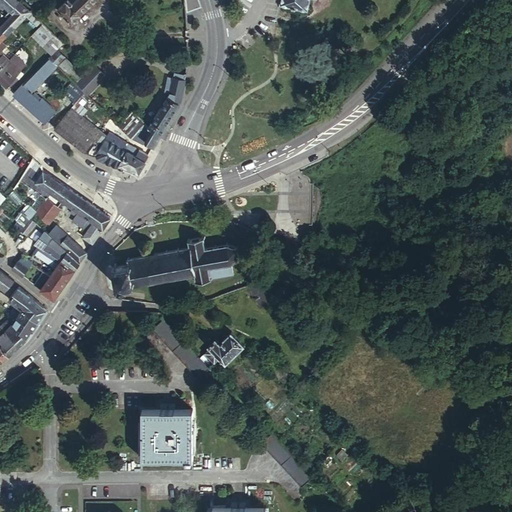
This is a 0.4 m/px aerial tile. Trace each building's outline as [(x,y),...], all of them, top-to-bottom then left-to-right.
[(18,0),(0,0),(0,2),(12,14),(0,26),(0,41),(30,12),(18,0)] [(70,0),(69,1),(67,0),(65,0),(58,7),(62,11),(58,14),(67,24),(71,21),(72,22),(81,14),(80,14),(93,0),(70,0)] [(63,42),(48,27),(38,38),(53,52),(58,47),(63,42)] [(49,56),(57,63),(67,72),(75,64),(66,56),(67,55),(58,47),(53,52),(49,56)] [(0,50),(0,78),(11,89),(21,78),(17,75),(27,64),(18,56),(13,62),(0,50)] [(15,92),(46,120),(53,113),(37,98),(38,96),(35,93),(33,95),(31,92),(57,63),(49,56),(15,92)] [(96,63),(93,67),(104,78),(107,74),(96,63)] [(93,67),(79,81),(90,92),(104,78),(93,67)] [(185,79),(186,72),(175,70),(174,76),(185,79)] [(149,119),(147,122),(148,123),(161,135),(180,104),(185,79),(174,76),(170,91),(153,121),(149,119)] [(76,99),(84,91),(72,79),(64,88),(76,99)] [(96,153),(106,135),(107,134),(71,107),(55,128),(80,146),(85,149),(96,153)] [(111,107),(108,111),(113,116),(117,112),(111,107)] [(115,119),(106,110),(98,118),(107,127),(115,119)] [(134,110),(119,124),(133,137),(142,128),(148,123),(147,122),(134,110)] [(154,147),(161,135),(148,123),(142,128),(148,134),(145,141),(154,147)] [(148,134),(142,128),(133,137),(143,143),(145,141),(148,134)] [(109,137),(106,135),(96,153),(99,160),(127,169),(130,168),(140,172),(144,164),(149,156),(139,150),(136,155),(117,142),(109,137)] [(39,162),(32,156),(22,173),(22,177),(34,186),(33,189),(45,197),(47,195),(51,188),(57,179),(46,171),(39,162)] [(72,190),(57,179),(51,188),(65,199),(66,199),(72,190)] [(310,237),(312,184),(289,184),(289,212),(279,212),(279,229),(289,229),(289,237),(310,237)] [(65,199),(51,188),(47,195),(61,205),(65,199)] [(85,236),(93,242),(111,218),(72,190),(66,199),(75,206),(81,210),(79,213),(91,221),(93,220),(95,221),(88,230),(85,236)] [(47,195),(45,197),(37,210),(31,218),(37,223),(43,215),(51,220),(61,205),(47,195)] [(24,211),(31,217),(31,218),(37,210),(30,205),(24,211)] [(81,210),(75,206),(72,211),(77,215),(79,213),(81,210)] [(79,213),(77,215),(74,220),(88,230),(95,221),(93,220),(91,221),(79,213)] [(31,218),(31,217),(21,229),(27,234),(37,223),(31,218)] [(56,225),(50,233),(62,242),(82,259),(87,251),(56,225)] [(41,244),(50,233),(47,231),(38,242),(41,244)] [(62,242),(50,233),(41,244),(53,253),(62,242)] [(143,256),(130,258),(130,257),(128,257),(127,259),(126,260),(125,262),(128,261),(128,265),(118,267),(115,264),(114,266),(115,267),(114,269),(113,268),(112,270),(113,271),(115,271),(117,280),(114,284),(116,286),(117,285),(120,287),(118,288),(119,290),(121,288),(121,289),(127,287),(127,284),(132,284),(132,286),(135,285),(134,283),(147,281),(147,283),(150,282),(150,280),(159,279),(160,280),(163,280),(162,278),(172,276),(172,278),(175,278),(175,276),(183,274),(183,276),(186,276),(186,274),(195,272),(197,279),(194,280),(195,282),(197,282),(198,284),(200,283),(199,281),(210,279),(210,282),(213,281),(213,279),(234,275),(232,264),(239,259),(240,260),(242,258),(241,256),(239,250),(241,249),(239,247),(237,248),(229,244),(231,242),(228,242),(228,244),(217,246),(216,244),(214,244),(215,246),(207,247),(205,239),(207,239),(207,237),(205,237),(204,235),(203,235),(203,238),(192,240),(192,237),(190,238),(190,240),(189,241),(188,242),(190,242),(192,248),(181,249),(181,248),(179,248),(179,250),(170,251),(170,249),(168,249),(168,252),(159,254),(158,251),(155,252),(155,254),(145,256),(145,253),(143,254),(143,256)] [(76,267),(82,259),(62,242),(53,253),(62,261),(63,259),(76,267)] [(30,281),(55,297),(76,267),(63,259),(62,261),(53,253),(41,244),(36,252),(57,267),(50,277),(32,264),(29,268),(18,261),(12,268),(30,281)] [(0,285),(6,290),(13,281),(13,280),(0,270),(0,285)] [(263,275),(250,285),(263,306),(276,297),(263,275)] [(10,299),(23,309),(39,320),(47,309),(32,295),(19,286),(10,299)] [(39,320),(23,309),(18,316),(33,329),(39,320)] [(33,329),(18,316),(13,323),(27,337),(33,329)] [(209,367),(163,317),(152,327),(198,377),(209,367)] [(6,329),(13,323),(8,318),(1,325),(6,329)] [(27,337),(13,323),(6,329),(5,330),(4,331),(18,346),(26,338),(27,337)] [(18,346),(4,331),(0,334),(0,341),(2,343),(0,344),(10,354),(18,346)] [(212,348),(206,354),(216,363),(221,358),(228,363),(246,344),(231,332),(221,343),(216,338),(209,346),(212,348)] [(0,360),(10,354),(0,344),(0,360)] [(257,347),(254,351),(260,357),(263,353),(257,347)] [(279,367),(275,371),(274,372),(285,381),(289,376),(279,367)] [(195,411),(145,411),(144,459),(194,460),(195,411)] [(311,476),(270,432),(259,443),(300,487),(311,476)] [(19,459),(10,460),(10,469),(19,469),(19,459)]
